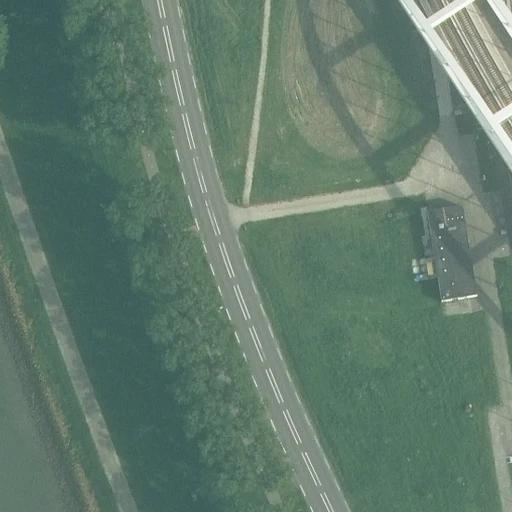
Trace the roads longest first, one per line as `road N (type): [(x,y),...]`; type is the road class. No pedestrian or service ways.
road 1 (secondary): [(330,511),(278,403),(216,225),(161,0)]
road 2 (unclassified): [(129,511),(0,148)]
